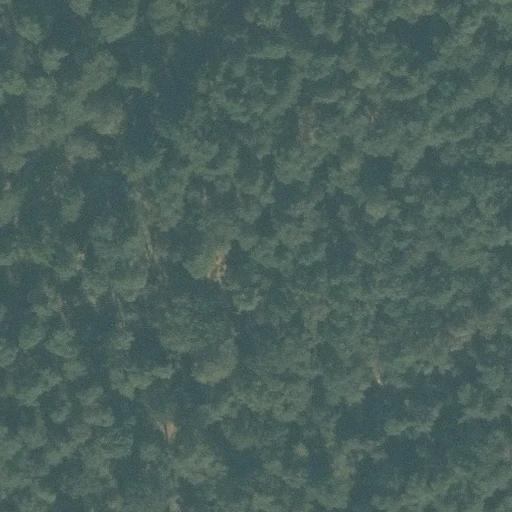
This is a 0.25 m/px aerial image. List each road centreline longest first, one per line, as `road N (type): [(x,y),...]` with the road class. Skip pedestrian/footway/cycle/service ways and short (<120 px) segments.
road 1 (track): [(283,511),(247,409),(263,267),(364,219),(435,171),(477,114),(511,25)]
road 2 (track): [(174,0),(44,145)]
